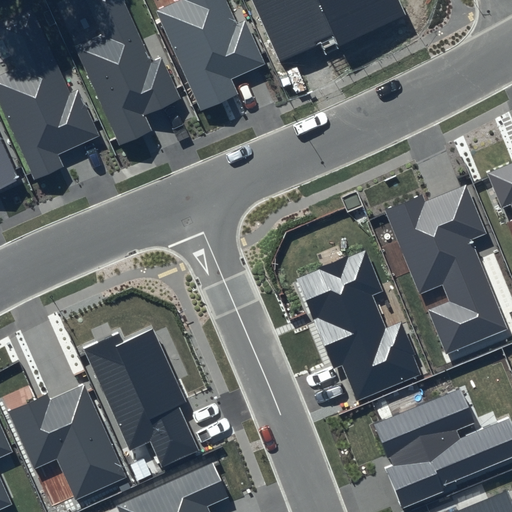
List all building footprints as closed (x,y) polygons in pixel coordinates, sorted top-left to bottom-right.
[(124,0),(84,0),(101,36),(74,48),(119,144),(149,130),(142,115),(180,97),(161,57),(152,61),(124,0)] [(181,0),(157,11),(202,109),(237,93),(231,80),(264,64),(244,20),(237,23),(226,0),(181,0)] [(252,0),(281,61),(334,35),(339,46),(406,14),(399,0),(252,0)] [(78,89),(71,93),(51,50),(0,73),(0,102),(36,179),(63,167),(57,154),(99,135),(78,89)] [(0,187),(18,180),(0,140),(0,187)] [(511,161),(486,172),(501,208),(510,204),(511,207),(511,161)] [(422,194),(383,210),(418,295),(443,285),(450,302),(429,310),(446,353),(507,328),(471,241),(487,234),(466,184),(425,201),(422,194)] [(366,251),(297,279),(334,369),(342,366),(357,402),(423,375),(401,321),(385,327),(373,296),(383,292),(366,251)] [(122,341),(118,331),(82,348),(129,450),(148,441),(160,467),(199,450),(178,405),(186,401),(152,327),(122,341)] [(48,393),(8,411),(34,468),(58,458),(77,499),(126,477),(84,384),(51,399),(48,393)] [(459,389),(373,425),(390,466),(385,468),(402,508),(443,491),(441,486),(511,456),(511,425),(509,418),(459,438),(456,431),(473,424),(459,389)] [(0,508),(11,503),(0,479),(0,458),(13,453),(0,424),(0,508)] [(228,497),(212,461),(116,505),(119,511),(210,511),(207,506),(228,497)] [(511,511),(511,503),(507,491),(454,511),(511,511)]
